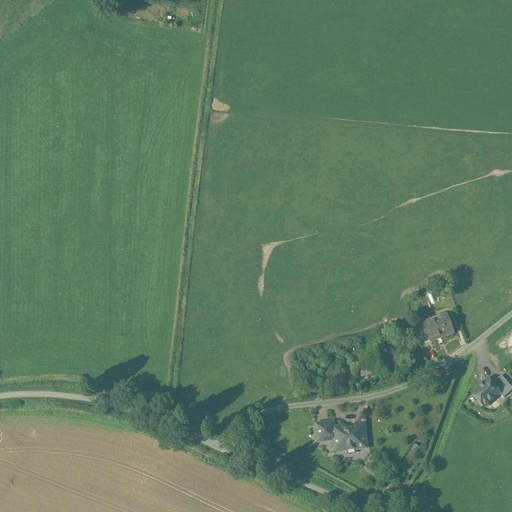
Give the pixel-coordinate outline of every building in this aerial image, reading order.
[(425,324),(424,324),(428,335),(431,342),(438,339),(438,338),(454,333),(448,316),(425,324)] [(423,320),(417,322),(422,337),(428,335),(424,324),(425,324),(423,320)] [(380,346),(371,348),(372,350),(379,373),(379,374),(388,372),(380,346)] [(372,350),(350,356),(357,379),(379,373),(372,350)] [(511,388),(501,377),(492,385),(500,394),(500,395),(503,399),(511,390),(511,388)] [(487,380),(472,394),(484,408),(500,395),(500,394),(492,385),(487,380)] [(352,430),(346,431),(346,428),(334,429),(334,423),(329,424),(330,442),(335,441),(336,452),(347,451),(347,455),(356,454),(355,450),(366,449),(364,426),(352,427),(352,430)] [(329,424),(316,425),(318,443),(330,442),(329,424)]
